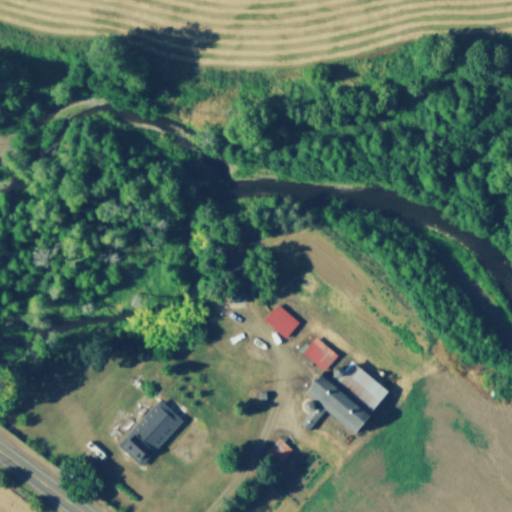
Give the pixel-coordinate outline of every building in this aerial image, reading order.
[(225,248),(238,247),(243,296),(229,297),(225,248)] [(262,315),(275,299),(297,317),(283,334),(262,315)] [(300,347),(314,331),(334,349),(320,365),(300,347)] [(297,419),(317,397),(305,387),(324,364),(336,374),(350,357),(387,387),(354,428),(325,404),(305,426),(297,419)] [(335,369),(333,367),(333,364),(334,362),(336,361),(339,361),(341,363),(341,366),(340,368),(338,370),(335,369)] [(258,387),(266,386),(267,395),(259,395),(258,387)] [(306,403),(304,400),(304,397),(305,395),(308,394),(310,395),(312,397),(313,399),(311,402),(309,403),(306,403)] [(159,403),(174,418),(133,460),(118,445),(159,403)] [(277,434),(291,444),(258,487),(245,477),(277,434)]
